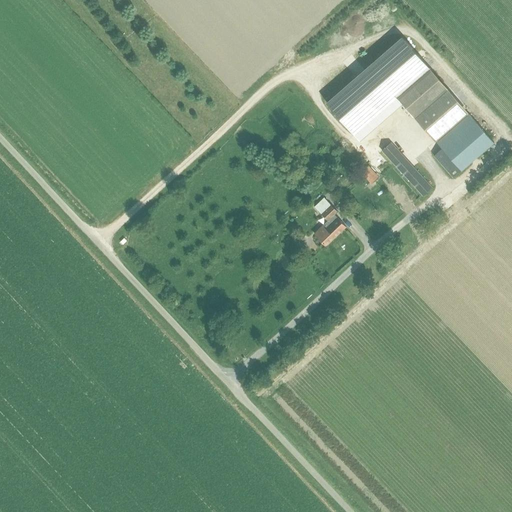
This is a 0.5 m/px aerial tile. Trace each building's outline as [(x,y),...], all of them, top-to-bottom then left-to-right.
[(402,36),(327,102),(354,132),(395,96),(429,67),(402,36)] [(430,68),(398,96),(437,142),(469,114),(430,68)] [(442,148),(434,155),(453,177),(461,170),(494,142),(469,114),(437,142),(442,148)] [(423,196),(432,188),(391,142),(382,150),(423,196)] [(369,165),(361,172),(371,183),(379,176),(369,165)] [(314,207),(321,214),(328,221),(314,234),(326,246),(346,227),(335,215),(337,212),(324,198),(314,207)]
